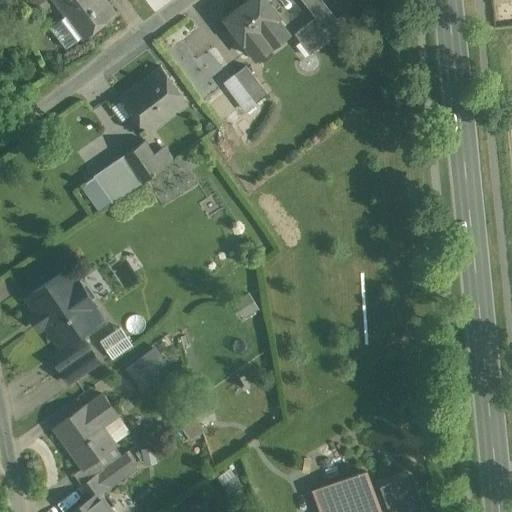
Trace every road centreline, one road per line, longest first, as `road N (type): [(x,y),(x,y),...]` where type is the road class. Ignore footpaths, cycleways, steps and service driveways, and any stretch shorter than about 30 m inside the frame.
road 1 (primary): [(499,511),(450,0)]
road 2 (residential): [(0,134),(188,0)]
